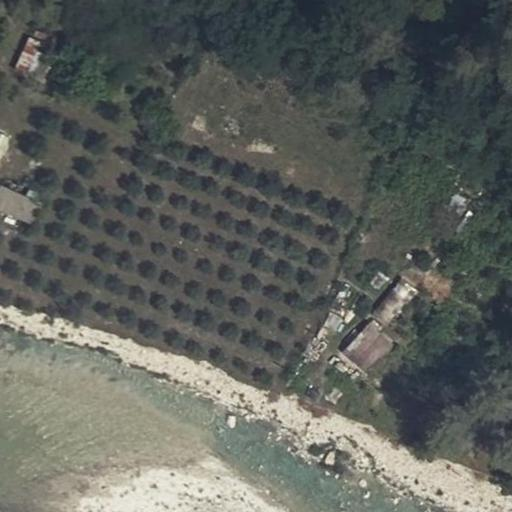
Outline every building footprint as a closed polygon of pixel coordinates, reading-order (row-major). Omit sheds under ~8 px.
[(31,76),(47,36),(30,29),(14,69),(31,76)] [(0,160),(10,138),(0,132),(0,160)] [(45,204),(1,187),(0,189),(0,213),(35,227),(45,204)] [(417,290),(402,278),(372,316),(388,328),(417,290)] [(394,347),(371,327),(347,354),(369,374),(394,347)]
